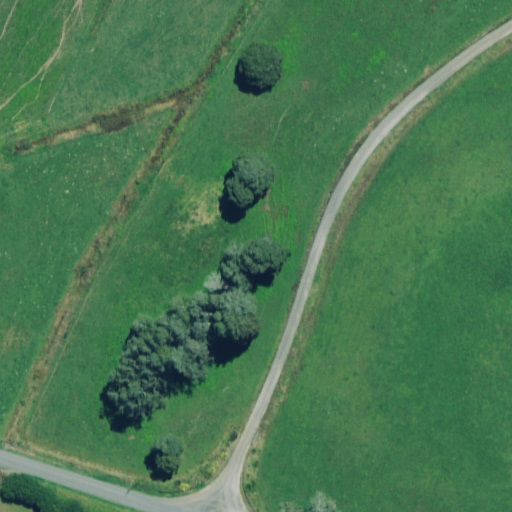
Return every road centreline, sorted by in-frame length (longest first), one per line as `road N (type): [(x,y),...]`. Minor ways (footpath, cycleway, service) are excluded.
road 1 (unknown): [(227,511),(355,165),(402,108),(511,29)]
road 2 (unclassified): [(173,511),(0,457)]
